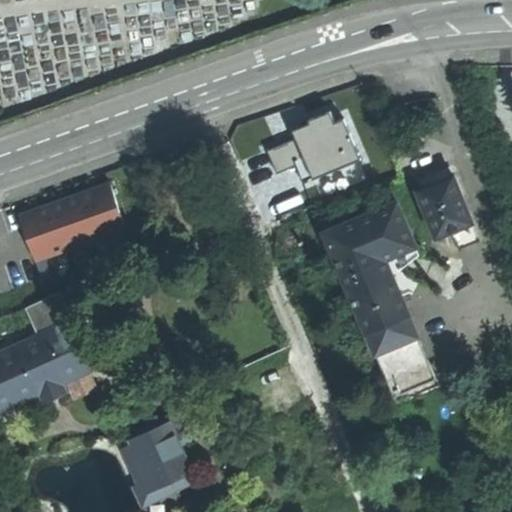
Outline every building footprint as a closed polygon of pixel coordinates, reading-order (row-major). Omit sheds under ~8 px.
[(312,181),(375,157),(355,105),(297,128),(300,137),(274,147),(284,172),(305,164),(312,181)] [(450,163),(435,169),(440,180),(455,174),(450,163)] [(431,183),(419,188),(439,234),(455,228),(475,221),(455,174),(440,180),(431,183)] [(21,212),(22,215),(38,261),(41,260),(40,257),(46,255),(96,238),(104,235),(124,228),(125,230),(128,230),(111,183),(110,180),(108,181),(108,184),(81,193),(81,192),(80,192),(80,194),(66,199),(52,204),(52,202),(51,202),(51,204),(24,214),(23,211),(21,212)] [(399,199),(328,229),(347,272),(388,254),(389,256),(419,244),(399,199)] [(475,221),(455,228),(464,247),(483,239),(475,221)] [(117,271),(104,235),(96,238),(108,274),(117,271)] [(388,254),(347,272),(379,348),(421,331),(389,256),(388,254)] [(46,255),(40,257),(41,260),(38,261),(44,277),(52,274),(46,255)] [(63,293),(28,309),(40,336),(69,322),(75,320),(63,293)] [(69,322),(40,336),(0,354),(0,412),(92,370),(69,322)] [(421,331),(379,348),(398,394),(439,376),(421,331)] [(311,397),(255,420),(293,511),(360,511),(350,486),(311,397)] [(145,439),(127,448),(148,493),(175,481),(176,484),(195,475),(181,446),(189,442),(179,420),(175,421),(173,417),(150,427),(153,432),(143,436),(145,439)] [(511,419),(485,430),(511,493),(511,419)]
